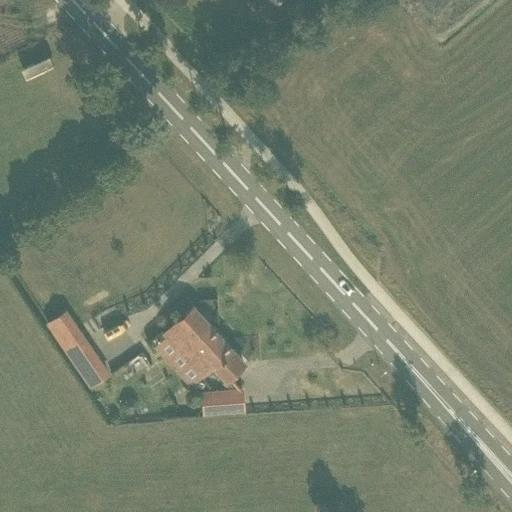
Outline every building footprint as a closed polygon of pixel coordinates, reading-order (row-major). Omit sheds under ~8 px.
[(260,147),(248,133),(203,174),(215,187),(260,147)] [(89,387),(110,373),(66,306),(44,320),(89,387)] [(164,332),(165,333),(158,338),(176,359),(173,362),(179,369),(217,334),(192,306),(164,332)] [(217,334),(179,369),(193,383),(203,373),(204,374),(216,363),(228,376),(243,362),(217,334)] [(243,409),(242,389),(204,392),(205,412),(243,409)]
